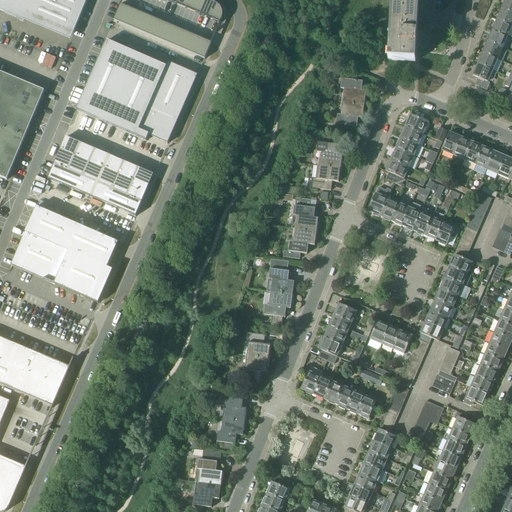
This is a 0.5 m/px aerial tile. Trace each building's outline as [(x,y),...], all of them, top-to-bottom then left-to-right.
[(87,0),(0,0),(0,10),(25,21),(27,16),(73,35),(87,0)] [(165,0),(220,23),(223,18),(223,17),(223,16),(223,15),(223,14),(223,13),(223,12),(222,12),(222,11),(222,10),(221,9),(221,8),(220,8),(220,7),(219,6),(218,6),(210,0),(165,0)] [(392,0),(390,43),(389,60),(416,62),(418,21),(419,22),(419,19),(420,0),(392,0)] [(511,0),(506,0),(502,10),(511,13),(511,0)] [(121,5),(114,20),(205,59),(212,43),(185,32),(121,5)] [(511,13),(502,10),(497,20),(511,27),(511,13)] [(511,28),(511,27),(497,20),(492,31),(508,38),(511,28)] [(508,38),(492,31),(488,42),(503,49),(508,38)] [(166,67),(107,41),(76,111),(146,141),(148,136),(168,144),(198,76),(168,62),(166,67)] [(503,49),(488,42),(483,53),(498,60),(503,49)] [(359,60),(359,51),(351,50),(351,59),(359,60)] [(498,60),(483,53),(478,64),(493,71),(498,60)] [(473,76),(478,78),(488,83),(493,71),(478,64),(473,76)] [(0,177),(7,180),(44,91),(0,72),(0,177)] [(363,82),(361,82),(342,79),(341,89),(344,89),(342,102),(364,105),(366,92),(362,91),(363,82)] [(341,116),(337,115),(336,125),(355,128),(356,118),(362,119),(364,105),(342,102),(341,116)] [(428,124),(411,116),(406,128),(423,135),(428,124)] [(423,135),(406,128),(401,139),(418,146),(423,135)] [(435,140),(438,141),(437,142),(442,143),(447,131),(440,128),(435,140)] [(453,156),(461,138),(449,133),(442,151),(453,156)] [(66,138),(48,179),(81,193),(136,217),(154,175),(66,138)] [(461,138),(453,156),(464,161),(472,143),(461,138)] [(418,146),(401,139),(396,149),(414,157),(418,146)] [(318,143),(317,153),(320,153),(318,166),(340,169),(342,155),(338,155),(339,145),(337,145),(318,143)] [(464,161),(475,166),(483,148),(472,143),(464,161)] [(483,148),(475,166),(473,172),(484,177),(486,171),(494,153),(483,148)] [(414,157),(396,149),(391,160),(409,168),(414,157)] [(494,153),(486,171),(497,176),(505,158),(494,153)] [(511,160),(505,158),(497,176),(508,180),(511,171),(511,160)] [(389,173),(400,178),(404,179),(409,168),(391,160),(386,172),(389,173)] [(309,178),(308,189),(317,191),(317,189),(331,191),(332,182),(339,182),(340,169),(318,166),(317,179),(313,179),(309,178)] [(386,180),(397,184),(400,178),(389,173),(386,180)] [(441,196),(444,188),(439,186),(436,194),(441,196)] [(385,191),(379,188),(368,212),(380,217),(388,199),(391,191),(386,189),(385,191)] [(492,200),(480,195),(478,200),(489,206),(492,200)] [(294,207),(291,229),(316,233),(318,219),(314,219),(315,209),(310,209),(311,201),(296,199),(295,207),(294,207)] [(388,199),(380,217),(391,222),(399,203),(388,199)] [(475,207),(486,212),(489,206),(478,200),(475,207)] [(399,203),(391,222),(402,226),(410,208),(399,203)] [(410,208),(402,226),(413,231),(423,208),(412,204),(410,208)] [(473,213),(484,217),(486,212),(475,207),(473,213)] [(37,208),(11,266),(98,304),(113,270),(107,268),(118,243),(37,208)] [(434,213),(423,208),(413,231),(424,236),(434,213)] [(445,218),(434,213),(424,236),(435,241),(443,222),(445,218)] [(471,218),(482,222),(484,217),(473,213),(471,218)] [(468,223),(479,228),(482,222),(471,218),(468,223)] [(503,225),(511,229),(511,223),(505,220),(503,225)] [(455,228),(443,222),(435,241),(447,246),(450,237),(456,239),(460,230),(455,228)] [(466,228),(477,233),(479,228),(468,223),(466,228)] [(500,231),(511,235),(511,232),(511,229),(503,225),(500,231)] [(464,234),(475,239),(477,233),(466,228),(464,234)] [(284,252),(283,257),(287,258),(299,260),(300,253),(307,254),(308,245),(314,246),(316,233),(291,229),(291,230),(294,230),(293,243),(289,242),(288,252),(284,252)] [(511,235),(500,231),(498,236),(508,241),(510,238),(511,235)] [(461,240),(472,245),(475,239),(464,234),(461,240)] [(508,241),(498,236),(495,242),(506,247),(508,242),(508,241)] [(459,245),(470,250),(472,245),(461,240),(459,245)] [(495,242),(493,248),(503,253),(506,247),(495,242)] [(511,243),(508,242),(506,247),(503,253),(510,256),(511,251),(511,243)] [(456,251),(467,256),(470,250),(459,245),(456,251)] [(454,257),(465,261),(467,256),(456,251),(454,257)] [(465,261),(454,257),(449,268),(467,275),(472,264),(465,261)] [(271,260),(267,292),(292,295),(294,282),(287,281),(288,272),(287,272),(288,262),(271,260)] [(494,267),(488,265),(482,280),(488,282),(494,267)] [(462,286),(466,288),(471,277),(467,275),(449,268),(444,279),(462,287),(462,286)] [(504,271),(497,268),(492,280),(498,283),(504,271)] [(444,279),(439,290),(457,298),(462,299),(466,288),(462,286),(462,287),(444,279)] [(457,298),(439,290),(435,301),(453,308),(457,298)] [(269,306),(266,305),(264,316),(283,318),(284,308),(290,309),(292,296),(270,293),(269,306)] [(453,308),(435,301),(430,312),(448,319),(453,308)] [(357,312),(339,305),(334,317),(351,324),(357,312)] [(511,314),(504,311),(499,322),(511,327),(511,314)] [(448,319),(430,312),(425,323),(443,330),(448,319)] [(351,324),(334,317),(329,327),(347,335),(351,324)] [(382,345),(390,327),(378,322),(370,340),(382,345)] [(511,340),(511,327),(499,322),(494,333),(511,341),(511,340)] [(421,334),(432,339),(439,341),(443,330),(425,323),(421,334)] [(347,335),(329,327),(324,338),(342,346),(347,335)] [(393,349),(401,332),(390,327),(382,345),(393,349)] [(404,354),(412,336),(401,332),(393,349),(404,354)] [(511,341),(494,333),(489,344),(507,351),(511,341)] [(246,334),(245,343),(248,343),(246,357),(268,359),(270,346),(264,345),(265,336),(246,334)] [(432,339),(421,334),(418,340),(429,345),(432,339)] [(0,384),(53,407),(69,367),(0,338),(0,384)] [(319,350),(322,351),(333,356),(337,358),(337,357),(342,346),(324,338),(319,350)] [(416,346),(427,350),(429,345),(418,340),(416,346)] [(507,351),(489,344),(484,355),(502,363),(507,351)] [(416,346),(416,347),(414,350),(425,355),(427,350),(416,346)] [(460,353),(449,348),(447,354),(457,359),(460,353)] [(414,350),(412,355),(411,356),(422,361),(425,355),(414,350)] [(322,351),(319,358),(330,363),(333,356),(322,351)] [(361,354),(356,352),(353,360),(358,362),(361,354)] [(444,360),(455,364),(457,359),(447,354),(444,360)] [(502,363),(484,355),(480,366),(498,374),(502,363)] [(409,362),(420,367),(422,361),(411,356),(409,362)] [(242,369),(241,378),(259,381),(260,372),(267,373),(268,359),(246,357),(245,365),(245,369),(242,369)] [(442,365),(453,370),(455,364),(444,360),(442,365)] [(358,367),(366,370),(368,365),(360,362),(358,367)] [(406,368),(418,372),(420,367),(409,362),(406,368)] [(440,371),(450,375),(453,370),(442,365),(440,371)] [(498,374),(480,366),(475,377),(493,385),(498,374)] [(309,373),(302,390),(314,395),(321,377),(323,373),(311,368),(309,373)] [(404,373),(415,378),(418,372),(406,368),(404,373)] [(437,377),(448,381),(455,384),(457,379),(450,376),(450,375),(440,371),(437,377)] [(371,383),(374,376),(365,372),(361,379),(371,383)] [(402,379),(413,384),(415,378),(404,373),(402,379)] [(374,376),(371,383),(378,386),(381,379),(374,376)] [(321,377),(314,395),(324,400),(332,382),(321,377)] [(437,377),(435,382),(446,387),(448,381),(437,377)] [(493,385),(475,377),(470,388),(488,396),(493,385)] [(400,384),(410,389),(413,384),(402,379),(400,384)] [(448,381),(446,387),(443,392),(450,395),(455,384),(448,381)] [(332,382),(324,400),(335,404),(343,387),(332,382)] [(435,382),(432,387),(443,392),(446,387),(435,382)] [(409,391),(398,386),(395,393),(407,398),(409,391)] [(343,387),(335,404),(346,409),(354,392),(343,387)] [(471,406),(474,405),(473,402),(483,407),(488,396),(470,388),(463,404),(470,406),(471,406)] [(354,392),(346,409),(357,414),(365,396),(354,392)] [(393,398),(404,402),(407,398),(395,393),(393,398)] [(368,419),(376,401),(365,396),(357,414),(368,419)] [(221,407),(219,420),(223,420),(244,423),(246,409),(240,409),(241,399),(222,397),(221,407)] [(0,457),(0,426),(10,402),(0,398),(0,511),(4,511),(6,511),(8,510),(9,508),(26,468),(0,457)] [(391,403),(402,408),(404,402),(393,398),(391,403)] [(426,402),(424,408),(434,413),(437,407),(426,402)] [(388,409),(400,414),(402,408),(391,403),(388,409)] [(437,407),(434,413),(432,418),(431,419),(438,422),(444,410),(437,407)] [(424,408),(421,414),(432,418),(434,413),(424,408)] [(386,414),(397,419),(400,414),(388,409),(386,414)] [(457,418),(452,430),(470,438),(475,426),(468,422),(470,417),(462,414),(461,415),(456,413),(455,418),(457,418)] [(384,420),(395,424),(397,419),(386,414),(384,420)] [(419,419),(429,424),(430,423),(437,426),(438,422),(431,419),(432,418),(421,414),(419,419)] [(414,430),(425,435),(429,424),(419,419),(414,430)] [(218,433),(216,442),(236,445),(237,436),(242,437),(244,423),(223,420),(221,433),(218,433)] [(381,425),(393,430),(395,424),(384,420),(381,425)] [(393,430),(381,425),(379,430),(390,435),(393,430)] [(390,435),(379,430),(374,442),(391,450),(397,438),(390,435)] [(412,436),(422,440),(425,435),(414,430),(412,436)] [(446,435),(444,439),(448,440),(465,448),(470,438),(452,430),(449,437),(446,435)] [(409,441),(420,445),(422,440),(412,436),(409,441)] [(448,440),(442,452),(460,460),(465,448),(448,440)] [(391,450),(374,442),(369,453),(387,461),(391,450)] [(204,452),(203,458),(221,460),(222,454),(204,452)] [(442,452),(438,463),(456,471),(460,460),(442,452)] [(387,461),(369,453),(364,465),(382,473),(387,461)] [(197,469),(195,483),(199,483),(221,486),(222,472),(216,471),(217,462),(198,460),(197,469)] [(438,463),(433,475),(451,482),(456,471),(438,463)] [(382,473),(364,465),(359,476),(377,483),(382,473)] [(407,476),(414,479),(416,474),(409,471),(407,476)] [(433,475),(428,485),(446,493),(451,482),(433,475)] [(377,483),(359,476),(355,486),(373,494),(377,483)] [(194,496),(193,506),(212,508),(213,499),(219,500),(221,486),(199,483),(195,483),(194,496)] [(290,491),(272,483),(267,495),(285,503),(290,491)] [(428,485),(423,496),(441,504),(446,493),(428,485)] [(373,494),(355,486),(350,498),(368,506),(373,494)] [(281,511),(285,503),(267,495),(262,506),(275,511),(281,511)] [(423,496),(419,507),(429,511),(437,511),(441,504),(423,496)] [(346,509),(353,511),(364,511),(368,506),(350,498),(345,508),(346,509)] [(511,511),(511,501),(507,500),(502,511),(505,511),(511,511)] [(309,511),(322,511),(325,507),(314,502),(309,511)]
